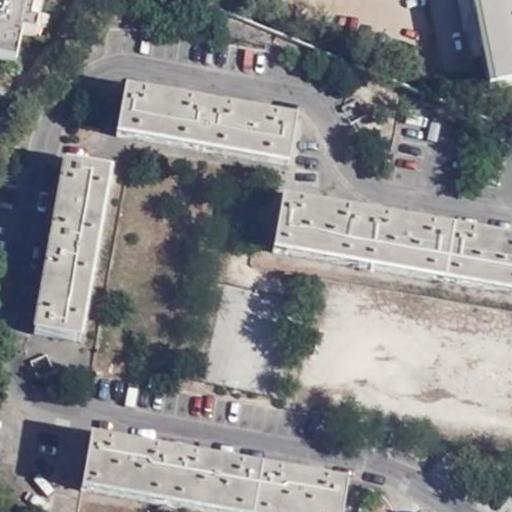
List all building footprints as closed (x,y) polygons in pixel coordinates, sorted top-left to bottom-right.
[(0,0),(0,60),(17,64),(24,34),(39,37),(46,6),(42,5),(43,0),(0,0)] [(511,0),(478,0),(497,89),(511,85),(511,0)] [(292,168),(300,123),(258,115),(178,101),(128,92),(120,138),(292,168)] [(83,341),(112,171),(67,163),(60,206),(47,279),(38,333),(83,341)] [(511,239),(495,237),(402,220),(334,209),(283,200),(274,252),(511,293),(511,239)] [(148,450),(94,441),(85,493),(197,511),(344,511),(349,484),(296,475),(225,463),(148,450)]
